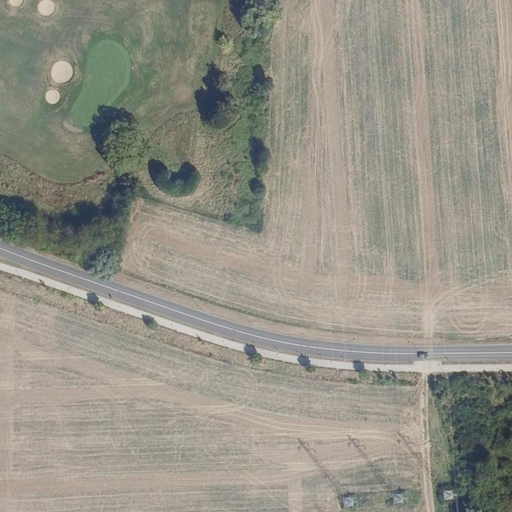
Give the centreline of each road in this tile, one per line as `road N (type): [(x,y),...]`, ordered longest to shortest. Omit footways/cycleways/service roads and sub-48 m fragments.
road 1 (tertiary): [(511,352),(381,353),(289,343),(0,248)]
road 2 (track): [(426,353),(431,511)]
